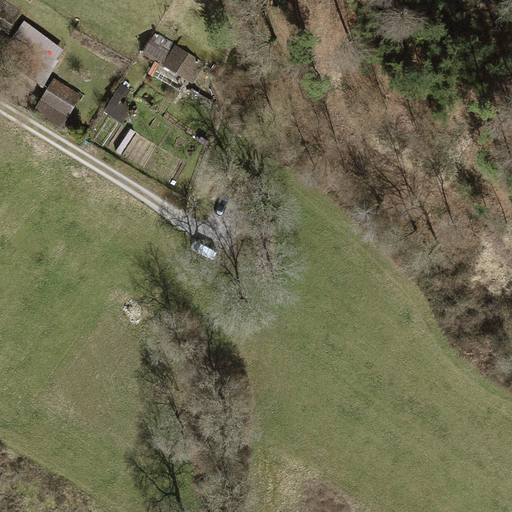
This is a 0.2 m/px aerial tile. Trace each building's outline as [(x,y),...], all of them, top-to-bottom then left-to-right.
[(27,15),(1,0),(0,0),(0,28),(9,34),(14,27),(18,30),(27,15)] [(33,21),(7,51),(42,81),(68,51),(33,21)] [(140,54),(193,85),(205,64),(153,33),(140,54)] [(54,78),(33,111),(63,129),(76,108),(72,106),(80,94),(54,78)] [(131,91),(120,85),(104,111),(115,118),(131,91)]
